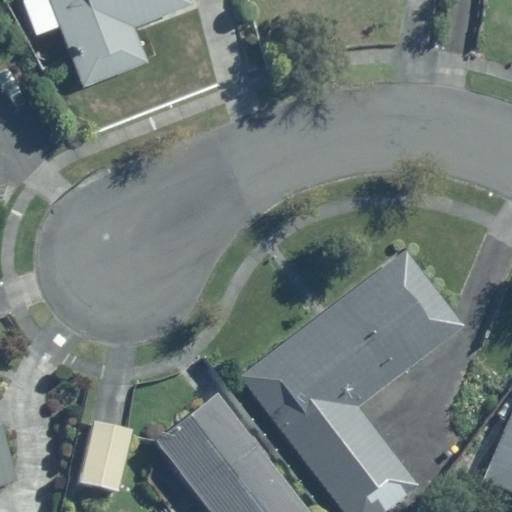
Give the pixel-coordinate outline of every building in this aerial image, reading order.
[(17,0),(30,33),(53,24),(78,86),(141,61),(126,23),(183,1),(182,0),(17,0)] [(0,182),(52,139),(0,76),(0,182)] [(401,248),(235,378),(339,511),(379,511),(414,486),(358,415),(466,331),(401,248)] [(511,391),(475,478),(511,493),(511,391)] [(208,394),(149,446),(200,511),(295,511),(298,510),(208,394)] [(134,435),(88,425),(75,486),(122,495),(134,435)] [(0,483),(16,479),(0,427),(0,483)]
